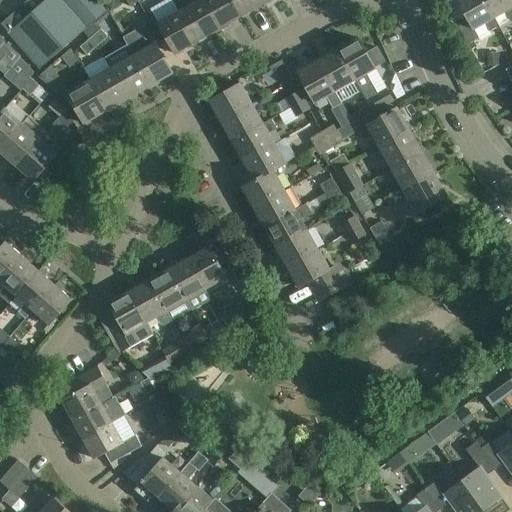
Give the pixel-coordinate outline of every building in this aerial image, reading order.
[(106,9),(97,0),(29,0),(3,24),(41,67),(106,9)] [(220,29),(203,0),(200,0),(181,11),(198,42),(220,29)] [(203,0),(220,29),(242,17),(232,0),(203,0)] [(232,0),(242,17),(264,5),(261,0),(232,0)] [(498,26),(483,0),(456,0),(466,16),(455,22),(467,44),(479,38),(478,37),(498,26)] [(511,3),(510,0),(483,0),(498,26),(511,17),(511,3)] [(198,42),(181,11),(158,24),(175,55),(198,42)] [(173,74),(156,43),(152,37),(146,40),(140,28),(123,38),(133,55),(151,86),(173,74)] [(91,38),(98,46),(108,37),(101,29),(91,38)] [(98,46),(91,38),(80,47),(87,55),(98,46)] [(358,38),(337,49),(361,91),(366,101),(373,112),(393,101),(386,88),(378,92),(367,74),(376,69),(374,67),(384,61),(377,48),(367,54),(358,38)] [(361,91),(337,49),(318,60),(335,91),(334,92),(341,102),(361,91)] [(0,66),(7,73),(15,64),(0,50),(0,66)] [(151,86),(133,55),(111,68),(129,99),(151,86)] [(293,81),(282,60),(270,67),(281,87),(293,81)] [(334,92),(335,91),(318,60),(298,71),(315,103),(325,97),(333,109),(341,104),(341,102),(334,92)] [(15,82),(23,89),(33,79),(25,72),(15,64),(7,73),(16,80),(15,82)] [(111,68),(90,80),(107,111),(129,99),(111,68)] [(33,79),(23,89),(39,104),(49,93),(33,79)] [(85,123),(107,111),(90,80),(67,93),(85,123)] [(221,122),(252,104),(240,83),(209,101),(221,122)] [(300,91),(287,98),(277,104),(282,113),(291,108),(305,101),(300,91)] [(49,107),(60,117),(67,109),(56,99),(49,107)] [(310,109),(305,101),(291,108),(296,117),(310,109)] [(353,124),(364,118),(373,112),(366,101),(357,106),(360,111),(348,118),(351,123),(352,122),(353,124)] [(0,150),(30,117),(29,117),(30,116),(13,102),(6,109),(5,108),(0,113),(0,150)] [(264,124),(252,104),(221,122),(232,142),(264,124)] [(380,148),(410,130),(398,108),(368,124),(367,125),(369,129),(380,148)] [(75,123),(67,109),(60,117),(66,127),(75,123)] [(0,151),(17,166),(41,139),(47,131),(30,117),(0,150),(0,151)] [(366,121),(364,118),(353,124),(355,127),(366,121)] [(358,135),(369,129),(367,125),(368,124),(366,121),(355,127),(357,131),(355,132),(358,135)] [(340,133),(343,139),(355,132),(357,131),(355,127),(353,124),(352,122),(351,123),(338,130),(334,124),(322,131),(328,140),(340,133)] [(264,124),(232,142),(244,161),(275,144),(264,124)] [(423,152),(410,130),(380,148),(392,170),(423,152)] [(328,140),(322,131),(310,138),(315,147),(328,140)] [(328,140),(332,148),(344,142),(343,139),(340,133),(328,140)] [(58,154),(41,139),(17,166),(34,181),(58,154)] [(328,140),(315,147),(320,155),(332,148),(328,140)] [(286,163),(275,144),(244,161),(255,180),(255,181),(274,170),(286,163)] [(423,152),(392,170),(404,192),(435,174),(423,152)] [(350,193),(366,185),(354,163),(338,172),(350,193)] [(293,185),(308,179),(303,168),(288,174),(293,185)] [(255,181),(255,180),(242,187),(254,208),(285,190),(274,170),(255,181)] [(447,196),(435,174),(404,192),(417,213),(447,196)] [(326,194),(338,187),(332,178),(320,184),(326,194)] [(350,193),(350,194),(355,202),(367,195),(362,187),(366,185),(350,193)] [(338,187),(326,194),(330,202),(342,195),(338,187)] [(297,210),(285,190),(254,208),(265,228),(297,210)] [(307,204),(297,210),(265,228),(277,248),(308,230),(302,220),(312,214),(307,204)] [(348,233),(360,226),(355,217),(343,224),(348,233)] [(390,230),(385,221),(373,228),(378,237),(390,230)] [(360,226),(348,233),(353,242),(365,235),(360,226)] [(319,250),(308,230),(277,248),(288,267),(319,250)] [(0,283),(1,282),(23,257),(6,242),(0,248),(0,283)] [(189,258),(207,289),(227,277),(209,246),(189,258)] [(330,269),(319,250),(288,267),(299,287),(309,281),(321,301),(351,284),(341,266),(338,265),(330,269)] [(39,271),(23,257),(1,282),(0,283),(0,295),(10,305),(17,297),(39,271)] [(189,258),(169,269),(187,300),(207,289),(189,258)] [(55,285),(45,276),(48,273),(42,267),(39,271),(17,297),(26,304),(18,312),(26,319),(33,311),(55,285)] [(167,311),(187,300),(169,269),(150,280),(167,311)] [(147,322),(167,311),(150,280),(130,291),(147,322)] [(72,300),(61,291),(65,287),(58,282),(55,285),(33,311),(49,325),(72,300)] [(154,335),(147,322),(130,291),(109,303),(119,320),(108,326),(122,351),(154,335)] [(230,329),(250,317),(242,304),(222,316),(230,329)] [(202,327),(210,340),(218,335),(211,322),(202,327)] [(210,340),(202,327),(194,333),(201,346),(210,340)] [(12,336),(3,346),(0,349),(0,354),(5,358),(19,343),(12,336)] [(163,350),(170,363),(192,351),(184,338),(163,350)] [(110,398),(105,389),(109,387),(97,367),(72,381),(78,392),(62,401),(73,421),(115,397),(114,396),(110,398)] [(511,387),(511,374),(510,371),(491,385),(499,397),(511,387)] [(155,389),(149,378),(141,382),(147,394),(155,389)] [(125,414),(115,397),(73,421),(84,440),(113,423),(112,422),(125,414)] [(193,417),(178,428),(201,448),(213,434),(193,417)] [(123,442),(113,423),(84,440),(94,459),(105,453),(112,465),(143,446),(137,435),(123,442)] [(447,436),(438,424),(429,430),(429,431),(438,443),(447,436)] [(419,438),(402,451),(411,463),(428,450),(419,438)] [(495,469),(505,462),(511,471),(511,444),(502,452),(492,439),(482,447),(477,441),(476,442),(495,469)] [(463,481),(484,510),(501,497),(486,476),(495,469),(476,442),(465,450),(479,469),(463,481)] [(156,502),(181,472),(164,457),(168,453),(158,445),(140,466),(149,474),(142,483),(143,483),(136,491),(148,501),(151,498),(156,502)] [(250,460),(237,450),(229,459),(241,469),(250,460)] [(175,511),(190,496),(197,487),(188,479),(197,469),(199,471),(208,460),(199,452),(181,472),(156,502),(152,506),(159,511),(173,511),(175,511)] [(10,490),(28,468),(19,460),(0,481),(10,490)] [(38,476),(28,468),(10,490),(20,498),(38,476)] [(441,509),(451,501),(458,511),(480,511),(484,510),(463,481),(458,474),(448,481),(444,476),(427,488),(441,509)] [(419,511),(436,511),(441,509),(427,488),(417,495),(426,508),(419,511)] [(288,511),(289,511),(270,495),(255,511),(288,511)] [(203,511),(206,510),(190,496),(175,511),(173,511),(203,511)] [(40,511),(69,511),(53,497),(40,511)] [(231,511),(216,498),(206,510),(203,511),(231,511)]
